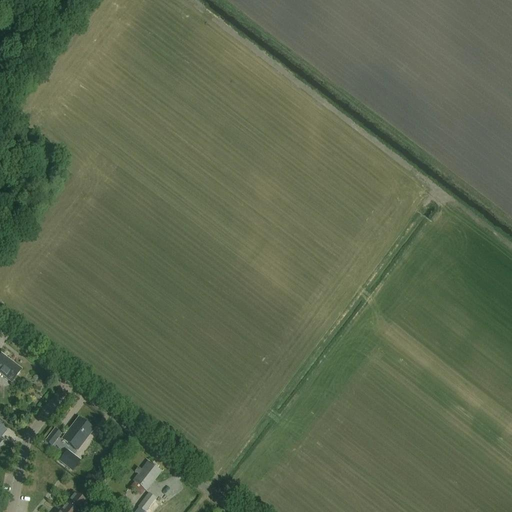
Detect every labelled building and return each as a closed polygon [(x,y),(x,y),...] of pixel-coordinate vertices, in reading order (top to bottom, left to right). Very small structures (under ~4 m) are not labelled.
[(0,375),(10,383),(19,371),(0,356),(0,375)] [(77,452),(92,431),(78,420),(62,440),(77,452)] [(62,435),(55,429),(45,442),(52,447),(62,435)] [(67,450),(59,461),(73,471),(81,460),(67,450)] [(145,493),(160,474),(146,463),(131,482),(145,493)] [(74,493),(67,502),(79,511),(81,511),(88,504),(74,493)] [(137,509),(139,510),(137,511),(145,511),(156,500),(148,494),(147,495),(137,509)] [(79,511),(67,502),(59,511),(60,511),(79,511)]
